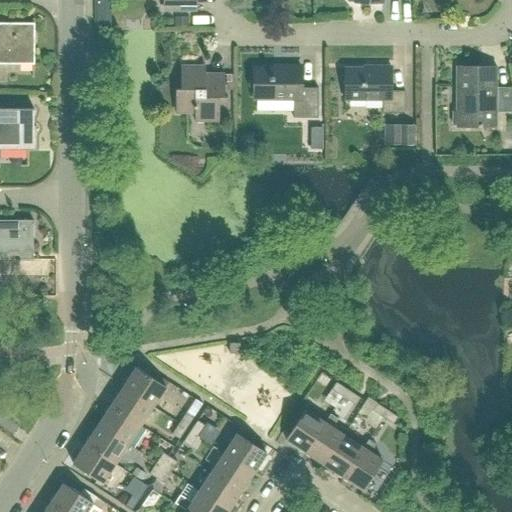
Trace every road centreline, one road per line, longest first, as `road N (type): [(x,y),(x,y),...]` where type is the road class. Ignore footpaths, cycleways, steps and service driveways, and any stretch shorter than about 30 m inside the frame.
road 1 (residential): [(511,0),(509,22),(493,32),(426,35),(248,35),(225,0)]
road 2 (unclassified): [(0,505),(67,388),(71,196)]
road 3 (unclassified): [(71,196),(71,0)]
road 4 (residential): [(269,511),(298,468),(363,511)]
